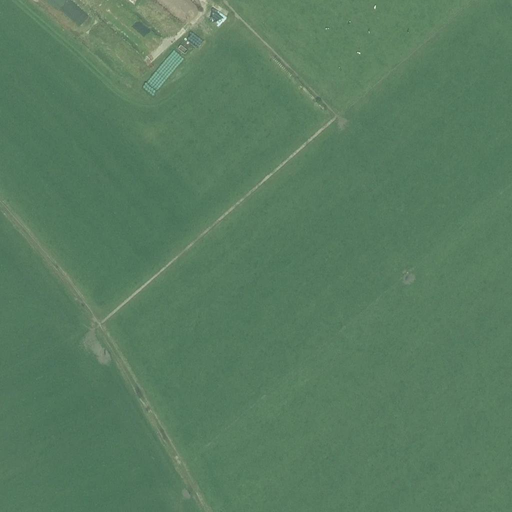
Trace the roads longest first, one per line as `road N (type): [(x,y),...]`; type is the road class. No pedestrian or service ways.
road 1 (track): [(222,0),(336,116),(93,328)]
road 2 (track): [(0,204),(94,320),(205,511)]
